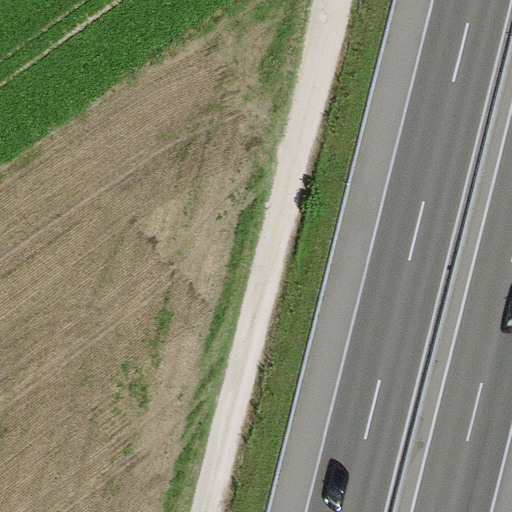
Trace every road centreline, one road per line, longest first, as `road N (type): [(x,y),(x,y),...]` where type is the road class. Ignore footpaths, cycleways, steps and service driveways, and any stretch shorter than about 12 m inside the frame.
road 1 (track): [(206,511),(335,0)]
road 2 (motorway): [(475,0),(348,511)]
road 3 (motorway): [(451,511),(511,266)]
